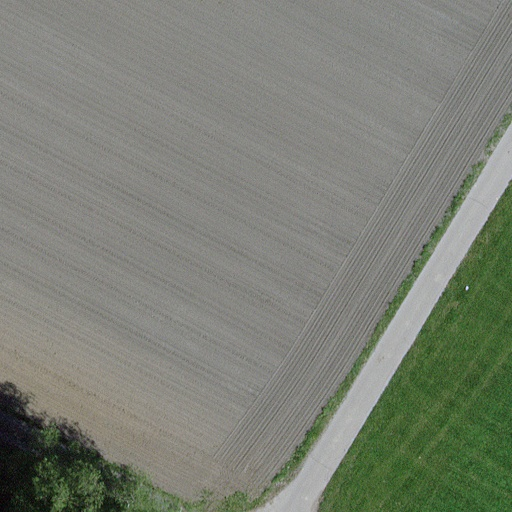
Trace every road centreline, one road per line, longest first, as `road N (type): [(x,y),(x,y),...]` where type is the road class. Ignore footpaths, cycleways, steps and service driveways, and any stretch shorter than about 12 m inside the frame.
road 1 (track): [(303,511),(511,169)]
road 2 (track): [(178,511),(0,418)]
